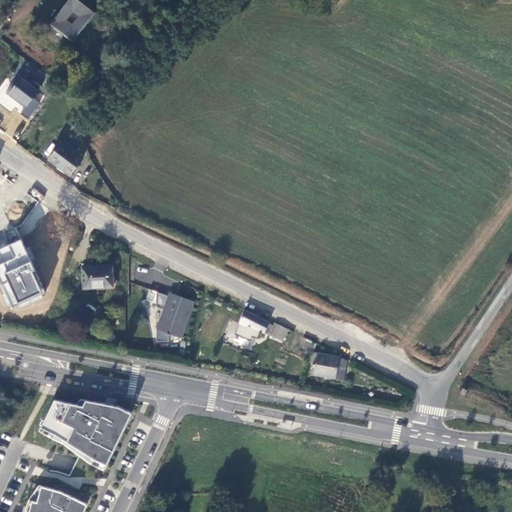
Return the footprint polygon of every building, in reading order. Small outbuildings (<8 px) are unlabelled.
[(75,0),(68,0),(49,26),(73,43),(95,14),(75,0)] [(33,98),(39,90),(31,84),(21,77),(8,94),(25,108),(33,98)] [(34,81),(31,84),(39,90),(42,87),(34,81)] [(507,94),(500,91),(497,96),(505,100),(507,94)] [(39,103),(33,98),(25,108),(21,114),(27,119),(39,103)] [(62,143),(72,150),(75,147),(65,139),(62,143)] [(83,158),(72,150),(62,143),(50,161),(70,176),(83,158)] [(45,294),(20,240),(14,243),(0,249),(0,279),(12,308),(45,294)] [(112,266),(83,266),(84,290),(113,288),(112,266)] [(168,336),(178,336),(181,337),(192,303),(169,295),(168,298),(149,289),(156,293),(156,307),(164,309),(157,328),(156,328),(156,341),(168,341),(168,336)] [(269,322),(243,311),(226,366),(232,369),(242,336),(260,342),(263,333),(282,342),(287,330),(281,327),(275,324),(274,327),(268,324),(269,322)] [(337,358),(312,353),(305,373),(342,380),(346,362),(337,358)] [(80,407),(52,401),(39,431),(64,446),(79,457),(91,465),(103,470),(131,414),(115,407),(82,401),(80,407)] [(47,492),(86,506),(92,495),(80,489),(86,476),(91,465),(79,457),(73,470),(67,482),(55,476),(47,492)] [(47,492),(37,488),(23,511),(86,511),(89,507),(86,506),(47,492)]
